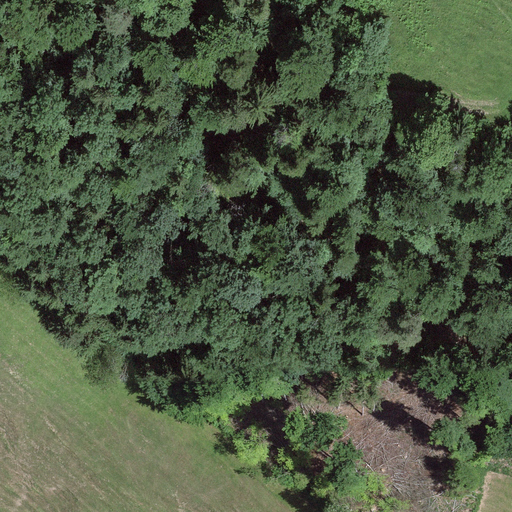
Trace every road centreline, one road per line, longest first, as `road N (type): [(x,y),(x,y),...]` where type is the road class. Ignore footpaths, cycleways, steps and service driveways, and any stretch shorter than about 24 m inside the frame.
road 1 (track): [(511,386),(262,170),(129,0)]
road 2 (track): [(197,0),(372,89),(490,110),(511,101)]
